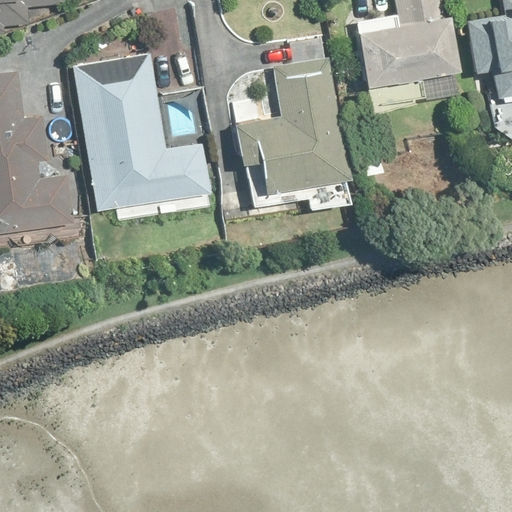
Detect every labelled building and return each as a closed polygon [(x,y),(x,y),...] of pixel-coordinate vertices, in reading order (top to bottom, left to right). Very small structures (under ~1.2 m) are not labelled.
[(0,0),(0,26),(28,24),(27,3),(64,0),(0,0)] [(462,64),(452,0),(395,0),(396,5),(358,11),(368,78),(462,64)] [(511,0),(494,0),(496,10),(463,15),(470,60),(487,57),(492,87),(511,84),(511,0)] [(345,175),(322,29),(285,34),(288,56),(272,58),(279,107),(266,109),(263,92),(229,98),(244,191),(345,175)] [(149,47),(70,59),(93,202),(210,183),(203,135),(164,141),(149,47)] [(21,62),(0,64),(0,222),(75,213),(69,169),(47,172),(39,111),(28,113),(21,62)]
